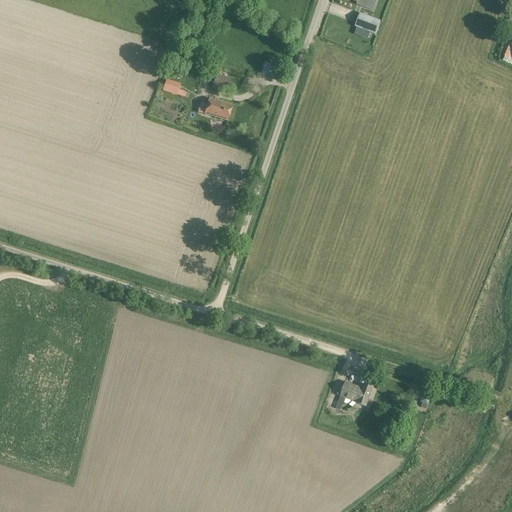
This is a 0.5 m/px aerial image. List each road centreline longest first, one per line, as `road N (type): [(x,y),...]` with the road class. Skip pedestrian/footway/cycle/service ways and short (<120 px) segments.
road 1 (unclassified): [(321,0),(214,314),(0,245)]
road 2 (track): [(511,400),(214,314)]
